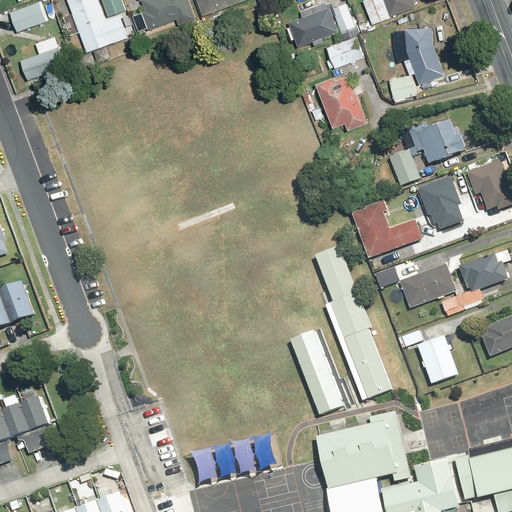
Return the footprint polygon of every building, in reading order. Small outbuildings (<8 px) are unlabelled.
[(66,16),(73,36),(83,32),(91,53),(132,37),(123,13),(130,10),(126,0),(70,0),(75,13),(66,16)] [(191,0),(147,0),(145,1),(148,9),(144,10),(151,30),(180,20),(181,25),(199,19),(191,0)] [(201,0),(207,16),(248,0),(201,0)] [(365,0),(374,23),(394,15),(388,0),(365,0)] [(419,0),(388,0),(394,15),(421,5),(419,0)] [(52,21),(45,1),(14,11),(21,32),(52,21)] [(338,6),(334,8),(294,22),(302,46),(343,31),(343,32),(358,27),(350,2),(338,6)] [(411,53),(412,55),(408,57),(415,74),(418,73),(423,86),(449,76),(438,45),(436,26),(410,28),(411,53)] [(70,65),(59,34),(39,41),(43,53),(23,60),(31,80),(70,65)] [(360,36),(331,45),(338,67),(367,58),(360,36)] [(322,82),(327,98),(323,99),(326,106),(315,110),(319,121),(331,117),(335,128),(337,127),(351,123),(353,129),(371,123),(354,73),(340,78),(339,76),(322,82)] [(415,74),(393,79),(398,101),(420,96),(415,74)] [(404,134),(411,150),(392,158),(404,187),(422,180),(423,180),(414,155),(428,149),(434,165),(471,151),(462,129),(458,131),(454,121),(433,129),(431,123),(404,134)] [(367,136),(362,128),(346,138),(351,146),(367,136)] [(511,179),(503,157),(464,173),(472,194),(479,191),(487,210),(511,200),(511,179)] [(450,175),(419,189),(438,232),(463,222),(456,204),(462,202),(450,175)] [(237,209),(247,233),(273,222),(277,231),(289,226),(286,217),(312,206),(302,181),(237,209)] [(380,206),(363,211),(378,260),(408,250),(406,245),(424,240),(417,218),(386,227),(380,206)] [(341,237),(329,209),(289,226),(277,231),(256,240),(268,268),(341,237)] [(0,259),(12,254),(9,245),(12,243),(1,217),(0,217),(0,259)] [(339,246),(316,254),(333,300),(324,303),(360,400),(391,389),(339,246)] [(488,305),(483,290),(484,289),(511,280),(511,272),(509,264),(511,262),(511,254),(511,251),(466,265),(474,292),(445,302),(450,317),(488,305)] [(449,265),(404,280),(413,309),(459,293),(449,265)] [(0,331),(40,315),(26,281),(0,291),(0,331)] [(488,336),(496,356),(511,349),(511,318),(492,326),(495,333),(488,336)] [(315,327),(289,338),(321,416),(347,406),(315,327)] [(423,330),(405,337),(409,347),(427,341),(423,330)] [(450,336),(423,345),(435,385),(462,376),(450,336)] [(27,405),(44,451),(55,447),(51,436),(55,432),(54,428),(59,426),(48,397),(43,399),(40,390),(27,395),(30,404),(27,405)] [(11,411),(8,412),(17,438),(21,437),(23,440),(29,441),(33,453),(42,450),(36,433),(25,404),(23,406),(19,395),(7,399),(11,411)] [(0,446),(7,466),(15,463),(11,451),(14,447),(13,442),(17,440),(7,415),(3,417),(0,408),(0,446)] [(373,422),(319,435),(332,488),(412,469),(398,410),(371,416),(373,422)] [(469,498),(511,486),(511,437),(457,451),(469,498)] [(416,511),(444,511),(443,507),(460,503),(448,457),(415,466),(418,478),(385,486),(391,511),(411,511),(416,511)] [(511,489),(498,494),(502,509),(511,505),(511,489)] [(134,511),(127,493),(102,502),(105,511),(134,511)] [(105,511),(102,502),(83,509),(83,511),(105,511)]
